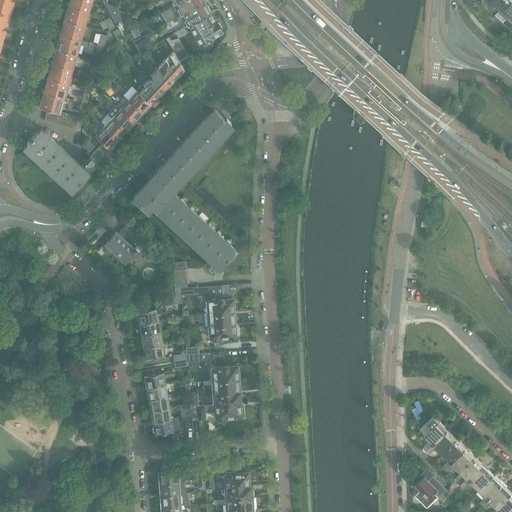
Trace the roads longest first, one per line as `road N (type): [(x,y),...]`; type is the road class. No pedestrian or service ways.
road 1 (secondary): [(264,0),(462,191),(511,258)]
road 2 (residential): [(273,104),(267,276),(281,443)]
road 3 (secondary): [(511,184),(459,147),(296,0)]
road 4 (residential): [(50,224),(52,241),(107,299),(131,438),(141,452)]
road 5 (unclassified): [(395,311),(437,85)]
road 6 (tertiary): [(50,224),(79,217),(197,91)]
road 7 (residential): [(511,456),(444,389),(428,381),(389,384)]
road 8 (tertiary): [(0,140),(39,0)]
road 9 (residential): [(141,452),(281,443)]
road 10 (residential): [(393,511),(389,384)]
